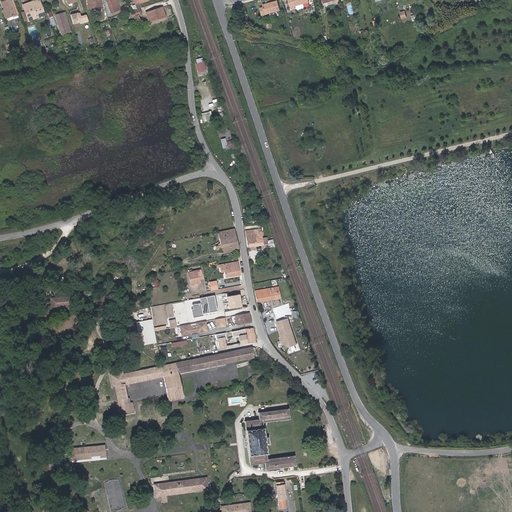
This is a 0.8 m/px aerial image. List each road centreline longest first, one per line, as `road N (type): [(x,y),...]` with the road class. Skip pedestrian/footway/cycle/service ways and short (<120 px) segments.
road 1 (tertiary): [(229,20),(413,511)]
road 2 (tertiary): [(387,440),(356,402),(226,31),(229,20)]
road 3 (unclassified): [(214,171),(233,195),(259,328),(326,409),(343,456)]
road 4 (unclassified): [(0,236),(57,225),(214,171)]
road 5 (unclassified): [(391,447),(511,448)]
